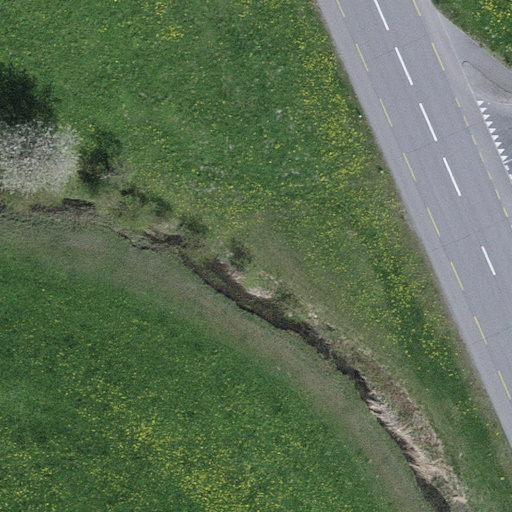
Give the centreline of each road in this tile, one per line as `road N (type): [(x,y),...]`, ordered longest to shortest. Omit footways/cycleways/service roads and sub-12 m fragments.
road 1 (primary): [(459,189),(379,0)]
road 2 (primary): [(511,310),(459,189)]
